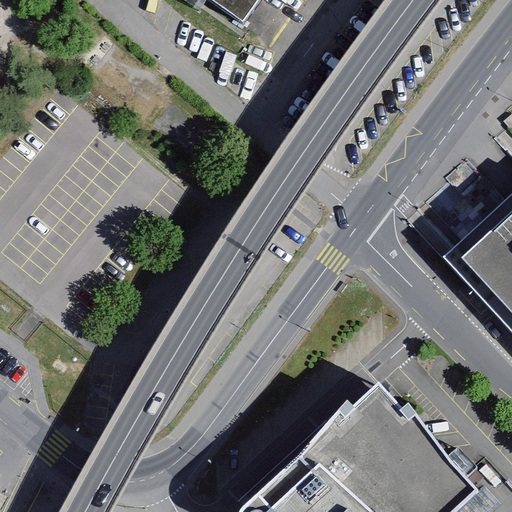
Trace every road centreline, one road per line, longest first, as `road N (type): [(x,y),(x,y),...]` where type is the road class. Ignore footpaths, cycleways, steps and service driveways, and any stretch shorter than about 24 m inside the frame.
road 1 (secondary): [(85,511),(290,173),(413,0)]
road 2 (tertiary): [(0,405),(79,467),(140,480),(168,470),(195,449),(356,227)]
road 3 (tertiary): [(356,227),(511,22)]
road 4 (residential): [(356,227),(511,385)]
road 5 (unknown): [(236,114),(320,0)]
